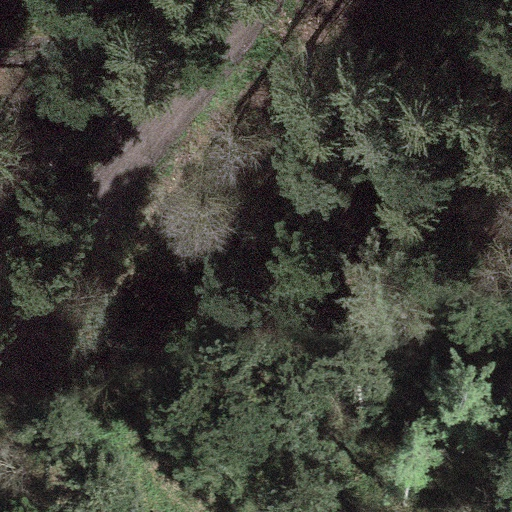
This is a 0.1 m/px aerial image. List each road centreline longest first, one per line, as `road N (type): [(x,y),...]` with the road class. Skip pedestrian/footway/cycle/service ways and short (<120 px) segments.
road 1 (track): [(256,0),(0,324)]
road 2 (track): [(212,51),(0,53)]
